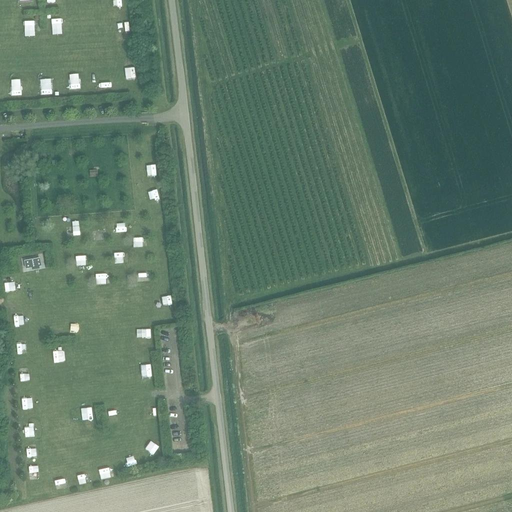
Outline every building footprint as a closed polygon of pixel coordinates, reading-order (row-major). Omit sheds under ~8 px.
[(35,32),(44,32),(44,16),(34,16),(35,32)] [(134,60),(136,69),(146,66),(144,58),(134,60)] [(117,86),(117,77),(107,77),(108,87),(117,86)] [(138,227),(137,217),(125,218),(126,228),(138,227)] [(144,241),(155,241),(156,231),(144,231),(144,241)] [(87,261),(97,260),(97,250),(87,250),(87,261)] [(128,252),(129,261),(138,260),(137,251),(128,252)] [(41,267),(39,259),(25,262),(26,269),(41,267)] [(149,277),(159,275),(158,265),(147,267),(149,277)] [(116,269),(108,269),(108,278),(117,278),(116,269)] [(19,286),(29,286),(29,276),(19,276),(19,286)] [(37,321),(35,312),(25,313),(27,323),(37,321)] [(73,332),(82,333),(83,319),(73,318),(73,332)] [(164,333),(155,333),(155,342),(165,341),(164,333)] [(162,364),(150,365),(151,374),(162,373),(162,364)] [(32,368),(34,377),(42,375),(41,367),(32,368)] [(33,394),(33,404),(42,404),(42,394),(33,394)] [(156,403),(157,410),(166,410),(166,402),(156,403)] [(117,406),(119,416),(128,414),(126,405),(117,406)] [(108,429),(108,416),(100,416),(99,429),(108,429)] [(37,431),(46,431),(45,421),(36,422),(37,431)] [(168,430),(159,431),(160,438),(168,438),(168,430)] [(48,453),(47,443),(39,443),(39,453),(48,453)] [(137,462),(146,459),(143,451),(134,454),(137,462)] [(41,475),(51,474),(49,462),(39,464),(41,475)] [(112,475),(121,474),(120,463),(110,465),(112,475)] [(90,481),(98,479),(96,469),(88,470),(90,481)] [(65,475),(67,485),(77,483),(75,473),(65,475)]
